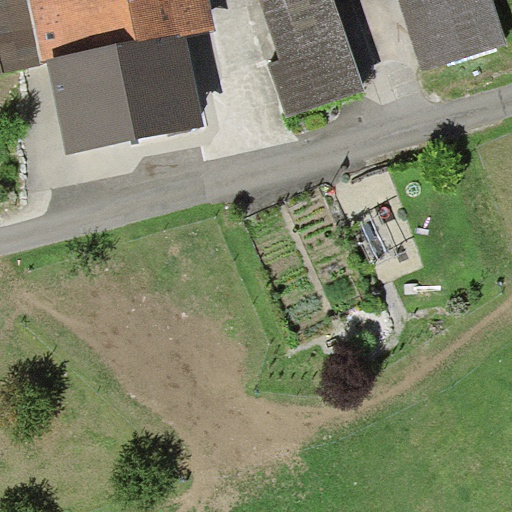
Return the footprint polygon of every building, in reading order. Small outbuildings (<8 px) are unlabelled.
[(0,0),(0,78),(43,69),(28,0),(0,0)] [(207,0),(28,0),(43,69),(49,67),(186,39),(214,33),(207,0)] [(265,0),(261,2),(280,64),(271,67),(287,120),(365,96),(335,0),(265,0)] [(492,0),(397,0),(423,79),(509,51),(492,0)] [(186,39),(49,67),(68,161),(205,134),(189,56),(186,39)]
